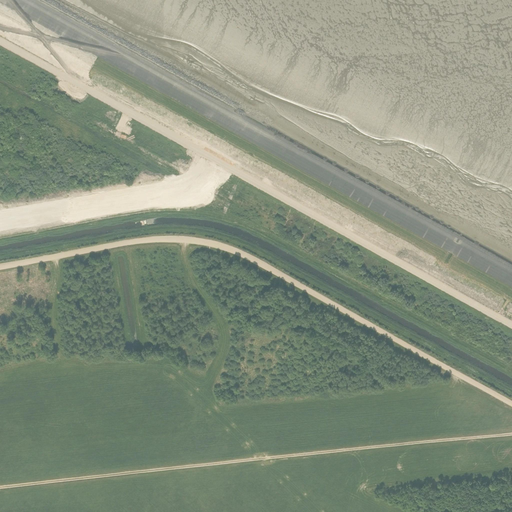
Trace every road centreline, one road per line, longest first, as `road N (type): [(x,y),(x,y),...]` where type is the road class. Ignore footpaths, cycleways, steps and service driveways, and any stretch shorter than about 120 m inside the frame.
road 1 (track): [(511,271),(26,0)]
road 2 (track): [(511,403),(216,244),(135,240),(0,266)]
road 3 (track): [(511,433),(0,486)]
